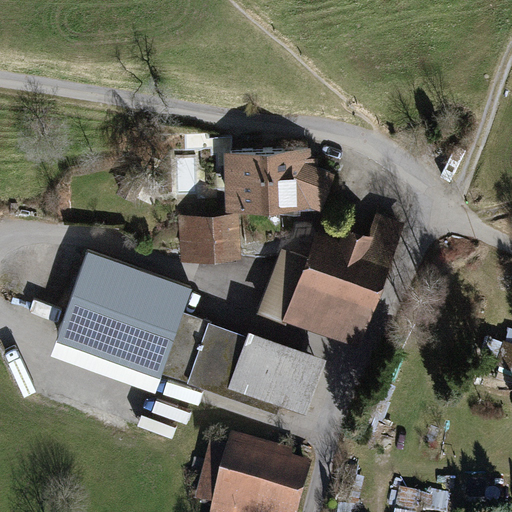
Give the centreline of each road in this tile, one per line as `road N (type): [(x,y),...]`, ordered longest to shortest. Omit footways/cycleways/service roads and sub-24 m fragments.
road 1 (residential): [(453,209),(379,146),(322,128),(0,79)]
road 2 (residential): [(313,511),(354,375),(419,242),(453,209)]
road 3 (track): [(453,209),(511,59)]
